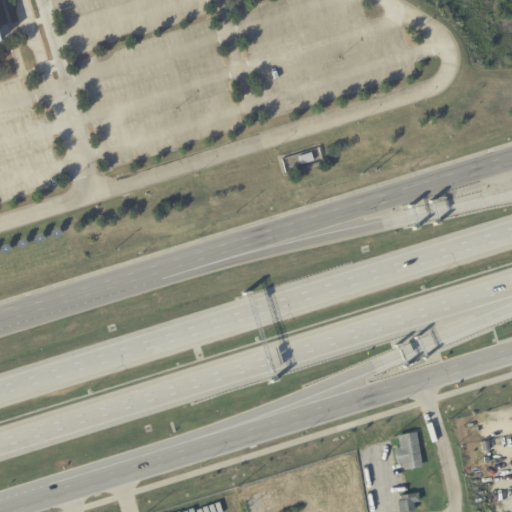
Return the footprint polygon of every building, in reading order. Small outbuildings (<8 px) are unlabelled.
[(314,163),(302,166),(300,158),(312,154),(314,163)] [(511,439),(488,444),(481,445),(483,455),(476,457),(477,465),(470,467),(463,429),(465,429),(465,428),(468,427),(468,428),(471,428),(471,431),(477,430),(476,426),(509,420),(510,427),(505,428),(505,434),(511,433),(511,439)] [(405,471),(404,464),(398,466),(395,450),(401,449),(399,436),(417,433),(424,468),(405,471)] [(474,485),(471,470),(473,469),(473,468),(475,468),(475,469),(478,469),(479,478),(485,477),(486,482),(480,483),(481,488),(486,487),(487,491),(482,492),(483,496),(476,497),(474,485)] [(399,511),(398,502),(401,502),(401,497),(419,494),(421,502),(415,504),(416,511),(399,511)] [(478,511),(477,500),(479,500),(479,499),(481,499),(481,500),(484,499),(485,507),(490,507),(491,511),(486,511),(478,511)]
